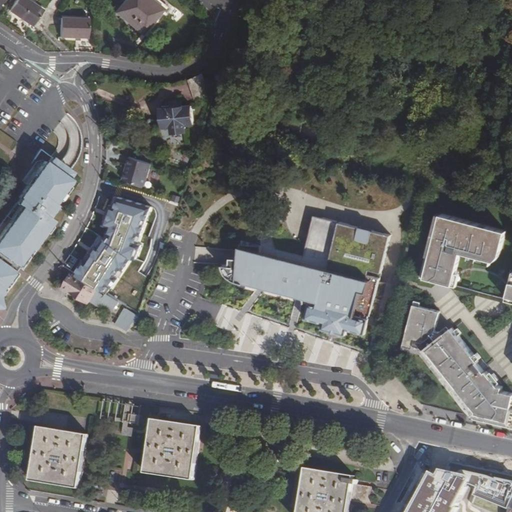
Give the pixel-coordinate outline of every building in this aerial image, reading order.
[(44,11),(28,0),(19,0),(10,13),(32,29),(44,11)] [(168,12),(153,0),(128,0),(117,15),(146,39),(168,12)] [(88,22),(61,20),(61,38),(87,39),(88,22)] [(208,96),(202,75),(189,80),(195,100),(208,96)] [(193,125),(192,107),(161,109),(162,128),(172,127),(172,133),(185,132),(185,126),(193,125)] [(196,158),(176,151),(172,163),(192,170),(196,158)] [(16,213),(0,234),(0,254),(13,264),(16,266),(30,248),(31,249),(52,220),(47,217),(55,205),(53,203),(70,180),(67,178),(71,172),(70,171),(64,167),(55,160),(50,156),(46,162),(43,160),(18,197),(19,198),(11,209),(16,213)] [(126,172),(124,181),(146,187),(152,165),(130,159),(128,167),(129,167),(127,172),(126,172)] [(89,253),(76,274),(98,288),(105,293),(109,287),(113,290),(133,260),(137,261),(143,247),(139,245),(153,209),(119,198),(116,207),(111,206),(104,226),(110,228),(107,234),(110,236),(107,241),(102,238),(91,254),(89,253)] [(430,244),(421,278),(454,286),(462,254),(493,261),(497,260),(501,256),(507,230),(441,214),(439,222),(436,221),(430,244)] [(328,267),(327,267),(321,291),(319,301),(320,301),(319,305),(310,302),(306,318),(324,323),(322,329),(346,335),(348,329),(366,334),(367,331),(382,270),(391,235),(314,215),(304,256),(329,262),(328,267)] [(236,280),(239,281),(241,277),(248,279),(249,274),(259,276),(261,252),(262,245),(241,243),(240,255),(239,264),(224,263),(224,265),(224,266),(225,269),(226,270),(227,273),(229,275),(230,277),(232,278),(233,279),(236,280)] [(321,291),(327,267),(270,254),(261,252),(259,276),(249,274),(248,279),(241,277),(239,281),(319,301),(321,291)] [(0,292),(2,291),(0,289),(13,271),(0,261),(0,292)] [(96,291),(72,275),(64,287),(88,303),(89,301),(111,315),(118,305),(96,291)] [(98,288),(96,291),(118,305),(119,302),(105,293),(98,288)] [(128,308),(134,312),(138,306),(132,302),(128,308)] [(414,305),(403,347),(413,349),(414,347),(422,349),(425,353),(424,354),(434,366),(436,365),(439,369),(437,370),(447,382),(448,381),(452,385),(450,386),(460,398),(461,397),(465,401),(463,402),(466,406),(468,408),(470,410),(473,412),(476,415),(476,418),(511,425),(511,408),(511,407),(511,392),(502,391),(504,386),(499,385),(488,371),(486,372),(478,363),(480,361),(453,328),(445,334),(436,331),(441,312),(414,305)] [(138,318),(127,311),(118,325),(130,333),(138,318)] [(129,422),(138,424),(140,415),(131,414),(129,422)] [(145,474),(193,482),(202,427),(154,420),(145,474)] [(31,480),(80,488),(89,435),(40,427),(31,480)] [(455,511),(460,505),(458,504),(471,481),(480,485),(473,503),(494,511),(508,511),(511,504),(511,474),(453,460),(451,460),(450,461),(449,462),(447,469),(443,468),(440,474),(433,470),(409,511),(455,511)] [(354,484),(358,485),(359,481),(355,480),(355,476),(308,469),(300,511),(349,511),(351,501),(354,484)] [(354,484),(351,501),(370,504),(373,488),(358,485),(354,484)]
